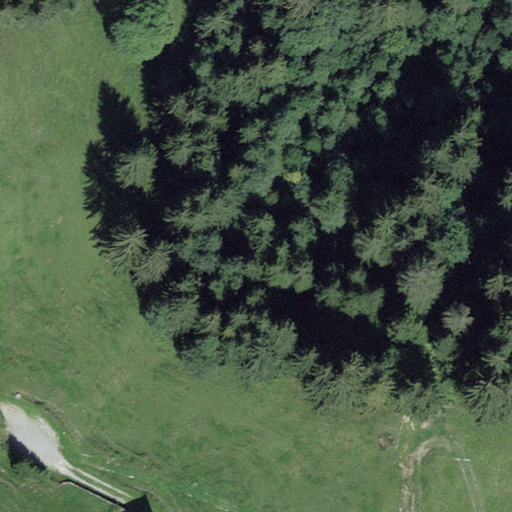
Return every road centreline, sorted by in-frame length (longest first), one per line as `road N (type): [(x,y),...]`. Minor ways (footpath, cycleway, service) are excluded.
road 1 (track): [(0,414),(45,452),(225,511)]
road 2 (track): [(415,511),(415,461),(430,446),(457,459),(478,511)]
